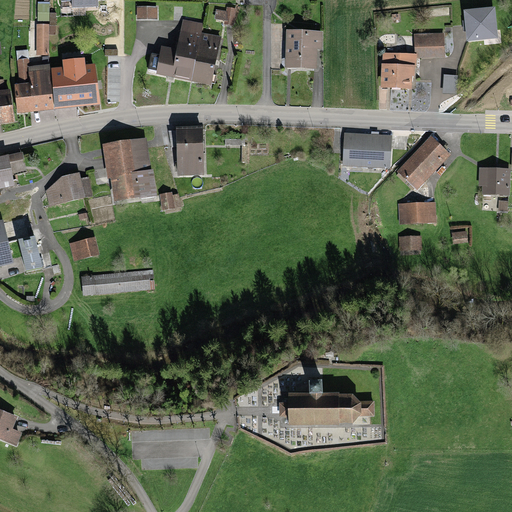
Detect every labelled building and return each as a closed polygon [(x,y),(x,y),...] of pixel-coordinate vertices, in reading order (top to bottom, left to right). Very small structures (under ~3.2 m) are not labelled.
[(157,7),(137,7),(137,18),(157,18),(157,7)] [(495,7),(463,10),(466,41),(498,38),(495,7)] [(224,8),(223,25),(233,26),(234,9),(224,8)] [(159,74),(208,86),(219,39),(201,34),(202,30),(183,25),(177,51),(165,48),(159,74)] [(284,38),(283,68),(315,70),(316,48),(319,48),(320,35),(307,35),(306,39),(284,38)] [(442,37),(414,36),(413,56),(441,58),(442,37)] [(381,56),(381,89),(412,89),(413,56),(381,56)] [(12,63),(16,113),(98,106),(94,61),(71,63),(71,70),(47,72),(47,67),(27,69),(26,62),(12,63)] [(0,123),(9,123),(7,91),(0,91),(0,123)] [(178,132),(177,175),(201,176),(202,133),(178,132)] [(343,138),(343,166),(388,166),(388,139),(343,138)] [(395,171),(415,191),(449,158),(429,138),(395,171)] [(151,197),(144,140),(106,144),(113,202),(151,197)] [(0,188),(13,186),(6,156),(0,157),(0,188)] [(508,172),(478,172),(478,192),(508,192),(508,172)] [(80,181),(78,174),(63,178),(50,190),(47,191),(51,208),(57,206),(64,230),(92,222),(85,198),(89,196),(85,180),(80,181)] [(169,195),(161,197),(164,212),(180,209),(177,196),(170,198),(169,195)] [(507,196),(485,196),(485,212),(507,211),(507,196)] [(21,200),(0,204),(0,266),(24,261),(26,270),(40,267),(33,235),(39,234),(32,203),(22,205),(21,200)] [(400,206),(400,223),(436,223),(436,206),(400,206)] [(453,234),(453,244),(468,243),(467,233),(453,234)] [(95,238),(70,245),(75,262),(100,254),(95,238)] [(399,239),(400,251),(421,250),(420,238),(399,239)] [(151,274),(84,279),(85,297),(152,292),(151,274)] [(277,418),(288,420),(289,426),(340,425),(339,423),(352,423),(352,421),(354,418),(359,417),(360,413),(360,410),(359,407),(357,403),(354,401),(352,398),(338,397),(338,395),(323,395),(288,396),(287,405),(278,407),(277,412),(277,418)] [(0,440),(15,447),(20,434),(11,431),(16,418),(0,411),(0,440)]
